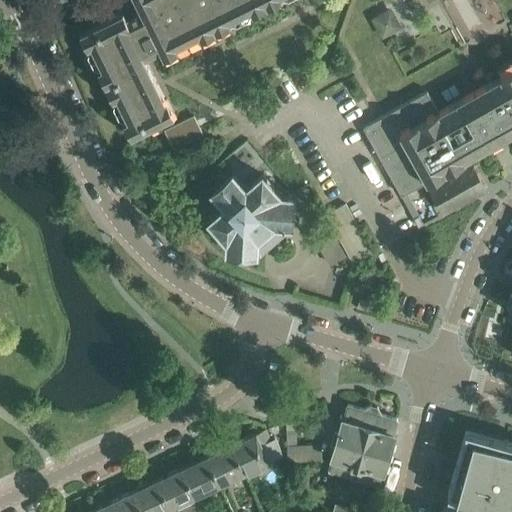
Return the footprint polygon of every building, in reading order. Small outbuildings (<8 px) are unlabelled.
[(135,0),(138,5),(160,50),(163,56),(179,48),(177,45),(199,34),(200,38),(231,23),(229,19),(250,9),(252,12),(276,0),(135,0)] [(160,50),(138,5),(124,12),(123,10),(80,31),(131,136),(174,114),(166,99),(165,100),(144,57),(160,50)] [(511,68),(499,76),(500,77),(438,111),(427,90),(363,126),(401,195),(511,132),(511,68)] [(173,148),(202,133),(193,115),(164,130),(173,148)] [(428,186),(443,212),(486,188),(471,162),(428,186)] [(229,176),(223,170),(214,179),(219,185),(214,190),(222,199),(222,200),(221,209),(222,209),(211,219),(227,237),(228,236),(229,237),(228,248),(255,250),(256,238),(274,221),(286,222),(289,196),(277,194),(276,193),(277,191),(272,185),(274,184),(266,175),(265,176),(262,173),(246,187),(233,172),(229,176)] [(327,223),(312,232),(317,242),(333,233),(327,223)] [(374,276),(370,269),(359,275),(363,282),(374,276)] [(379,482),(397,420),(397,419),(397,418),(396,418),(380,413),(380,412),(377,406),(370,405),(365,408),(364,409),(349,404),(348,404),(347,404),(347,405),(329,470),(376,483),(377,483),(378,483),(379,483),(379,482)] [(285,417),(287,461),(297,460),(321,459),(320,443),(296,444),(294,417),(285,417)] [(256,431),(231,443),(244,472),(269,460),(282,454),(274,439),(271,440),(265,428),(256,432),(256,431)] [(511,440),(465,428),(447,494),(459,497),(456,510),(443,507),(441,511),(506,511),(507,510),(511,511),(511,440)] [(231,443),(206,455),(219,484),(244,472),(231,443)] [(219,484),(206,455),(181,467),(195,495),(219,484)] [(202,511),(197,500),(181,467),(157,478),(173,511),(202,511)] [(173,511),(157,478),(132,490),(142,511),(173,511)] [(142,511),(132,490),(106,502),(111,511),(142,511)] [(111,511),(106,502),(86,511),(111,511)]
